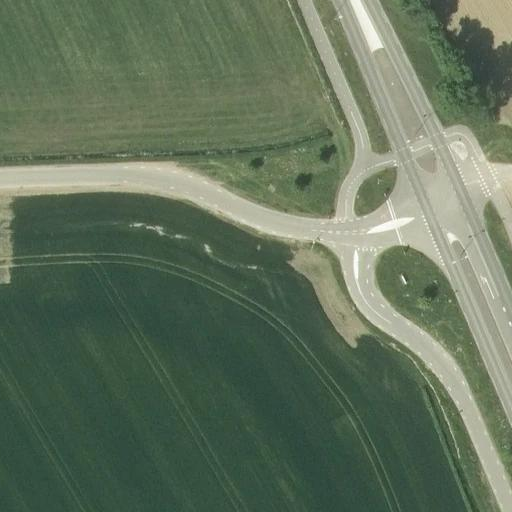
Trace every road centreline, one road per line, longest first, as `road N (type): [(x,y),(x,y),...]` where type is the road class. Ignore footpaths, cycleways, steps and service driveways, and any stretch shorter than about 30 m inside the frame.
road 1 (unclassified): [(0,179),(146,175),(282,226),(350,232)]
road 2 (unclassified): [(350,232),(361,297),(450,375),(510,511)]
road 3 (primary): [(442,201),(352,0)]
road 4 (primary): [(442,201),(511,365)]
